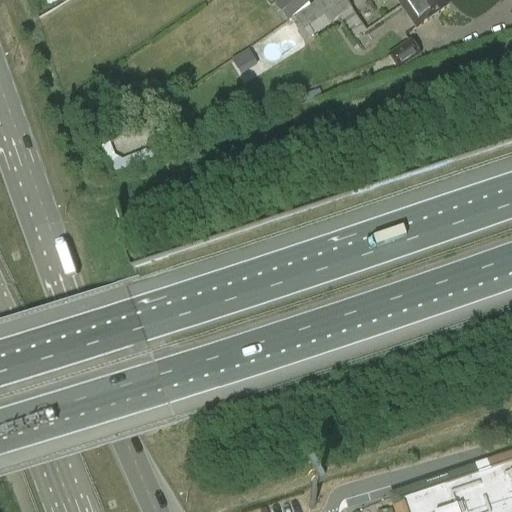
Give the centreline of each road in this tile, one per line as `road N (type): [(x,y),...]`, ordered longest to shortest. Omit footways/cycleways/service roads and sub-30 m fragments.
road 1 (motorway): [(511,202),(0,372)]
road 2 (motorway): [(0,426),(511,256)]
road 3 (primary): [(157,511),(0,90)]
road 4 (primary): [(0,322),(71,511)]
